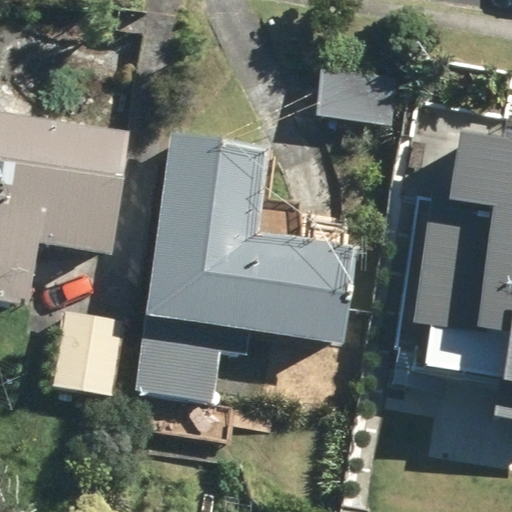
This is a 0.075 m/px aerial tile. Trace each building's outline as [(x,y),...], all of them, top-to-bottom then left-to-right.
[(390,75),(320,68),(315,122),(385,128),(390,75)] [(127,135),(0,115),(0,300),(29,305),(38,247),(107,257),(127,135)] [(274,149),(173,136),(149,315),(346,341),(358,247),(262,234),(274,149)] [(502,386),(511,387),(511,148),(444,139),(418,324),(509,336),(502,386)] [(123,318),(60,314),(55,387),(119,391),(123,318)]
